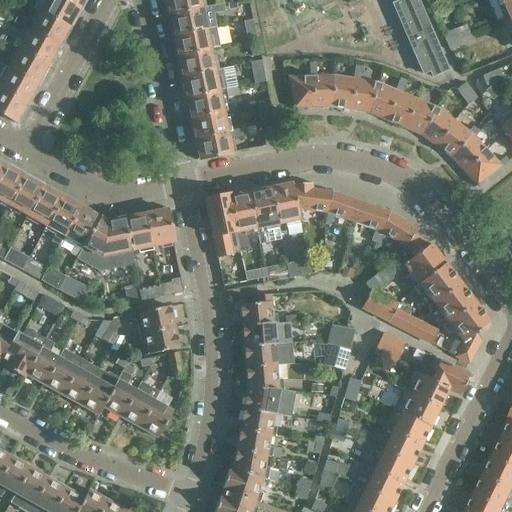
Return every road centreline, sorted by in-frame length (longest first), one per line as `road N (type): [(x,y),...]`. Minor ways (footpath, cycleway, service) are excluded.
road 1 (residential): [(491,266),(428,197),(361,161),(283,160),(180,183)]
road 2 (residential): [(190,494),(211,385),(210,341),(180,183)]
road 3 (residential): [(190,494),(75,453),(0,411)]
road 4 (residential): [(422,511),(511,326)]
road 5 (residential): [(180,183),(144,0)]
road 6 (residential): [(180,183),(107,192),(25,147)]
road 7 (residential): [(25,147),(101,0)]
